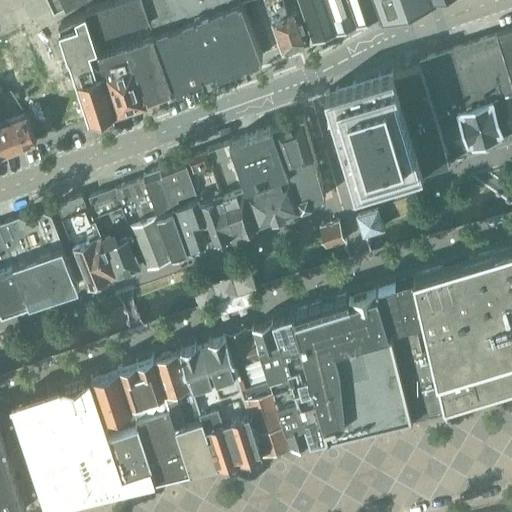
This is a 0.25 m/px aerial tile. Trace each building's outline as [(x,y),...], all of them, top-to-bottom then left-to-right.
[(49,0),(54,9),(73,0),(49,0)] [(109,0),(86,8),(86,9),(118,107),(122,106),(125,107),(131,105),(133,102),(147,98),(127,36),(115,0),(109,0)] [(144,0),(115,0),(127,36),(147,98),(175,87),(154,31),(156,30),(144,0)] [(144,0),(156,30),(145,0),(144,0)] [(145,0),(156,30),(236,0),(145,0)] [(236,0),(156,30),(154,31),(175,87),(262,55),(242,0),(236,0)] [(266,0),(272,15),(283,47),(310,36),(298,0),(266,0)] [(313,35),(315,34),(315,33),(336,26),(336,27),(338,26),(338,25),(355,18),(356,20),(358,19),(357,18),(378,11),(379,12),(380,11),(380,10),(377,0),(301,0),(313,34),(313,35)] [(118,107),(86,9),(61,21),(61,22),(63,22),(64,26),(59,28),(68,55),(69,54),(89,116),(118,107)] [(511,26),(497,32),(511,81),(511,26)] [(420,58),(421,61),(434,103),(450,156),(459,154),(460,151),(465,154),(467,151),(471,150),(474,152),(511,139),(511,81),(497,32),(420,58)] [(16,69),(26,98),(46,91),(35,62),(27,37),(13,42),(22,67),(16,69)] [(421,61),(393,69),(412,133),(423,168),(424,167),(423,164),(448,157),(449,160),(450,160),(449,157),(450,157),(450,156),(434,103),(421,61)] [(412,133),(393,69),(326,90),(333,111),(333,110),(356,187),(384,179),(384,180),(409,173),(409,172),(421,168),(423,168),(412,133)] [(45,85),(49,99),(59,129),(85,120),(75,90),(59,96),(54,82),(45,85)] [(0,122),(0,145),(3,152),(36,139),(26,113),(0,122)] [(303,113),(272,124),(301,205),(302,205),(304,204),(322,197),(325,192),(326,191),(323,180),(322,180),(303,113)] [(272,124),(230,139),(258,220),(301,205),(272,124)] [(230,139),(208,147),(236,228),(258,220),(230,139)] [(208,147),(186,155),(215,236),(236,228),(208,147)] [(186,155),(160,165),(188,245),(214,236),(186,155)] [(143,172),(144,175),(173,250),(188,245),(160,165),(144,171),(143,172)] [(144,175),(116,185),(145,260),(173,250),(144,175)] [(89,194),(117,269),(118,270),(141,261),(116,185),(89,194)] [(109,272),(117,269),(91,203),(87,204),(82,192),(57,201),(84,267),(89,280),(109,273),(109,272)] [(0,225),(27,294),(28,294),(44,288),(52,292),(66,288),(74,271),(67,254),(61,251),(64,246),(62,241),(56,241),(59,234),(51,213),(39,208),(0,221),(0,225)] [(377,208),(357,214),(363,233),(383,227),(381,223),(377,208)] [(339,219),(320,225),(325,242),(326,245),(345,239),(339,219)] [(0,303),(2,310),(30,300),(28,294),(27,294),(0,225),(0,303)] [(415,272),(413,273),(443,400),(444,406),(445,406),(478,395),(477,392),(506,383),(507,386),(511,384),(511,243),(511,244),(464,258),(442,264),(415,272)] [(413,273),(396,278),(428,409),(436,407),(438,406),(439,404),(439,401),(439,400),(443,400),(413,273)] [(237,276),(223,281),(205,288),(196,294),(198,302),(209,300),(225,296),(237,292),(249,287),(256,283),(253,275),(244,275),(237,276)] [(396,278),(378,284),(413,414),(414,413),(413,410),(427,407),(428,410),(429,409),(428,409),(396,278)] [(292,310),(311,376),(327,434),(329,434),(340,431),(339,426),(343,425),(344,429),(344,430),(411,414),(413,414),(378,284),(376,285),(292,310)] [(292,310),(273,316),(273,317),(294,381),(310,436),(311,438),(327,434),(311,376),(292,310)] [(253,325),(292,442),(293,442),(292,441),(309,437),(310,438),(311,438),(310,436),(294,381),(273,317),(272,317),(272,318),(254,324),(254,323),(253,323),(253,325)] [(225,331),(226,332),(263,450),(292,443),(292,442),(253,325),(246,328),(246,327),(243,326),(225,331)] [(203,338),(241,455),(244,455),(243,454),(260,450),(263,450),(226,332),(224,332),(224,331),(203,338)] [(241,455),(203,338),(181,345),(181,346),(180,346),(216,456),(217,461),(241,455)] [(180,345),(154,354),(190,468),(192,467),(192,466),(203,463),(202,458),(199,449),(207,446),(211,458),(216,456),(180,346),(180,345)] [(154,354),(120,365),(156,476),(190,468),(154,354)] [(127,483),(154,476),(156,476),(120,365),(91,374),(91,375),(125,471),(124,471),(127,483)] [(91,375),(59,385),(88,472),(104,466),(111,487),(127,483),(124,471),(125,471),(91,375)] [(88,472),(59,385),(36,393),(13,401),(47,503),(111,487),(104,466),(88,472)] [(0,425),(0,511),(4,511),(26,508),(0,425)]
